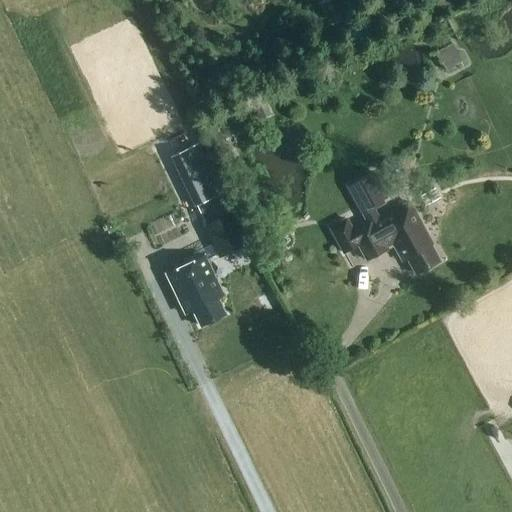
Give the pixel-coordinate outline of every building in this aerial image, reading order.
[(461,62),(452,44),(436,52),(445,70),(461,62)] [(351,142),(369,133),(364,123),(346,132),(351,142)] [(195,146),(171,158),(196,208),(220,196),(195,146)] [(409,205),(381,219),(375,209),(389,200),(372,171),(345,186),(365,221),(348,231),(365,260),(394,245),(402,260),(412,255),(420,270),(435,263),(420,236),(424,234),(409,205)] [(228,213),(202,225),(217,257),(242,245),(238,236),(228,213)] [(186,244),(179,227),(151,238),(158,255),(186,244)] [(202,255),(163,273),(181,313),(189,309),(196,325),(222,313),(214,297),(221,294),(202,255)]
